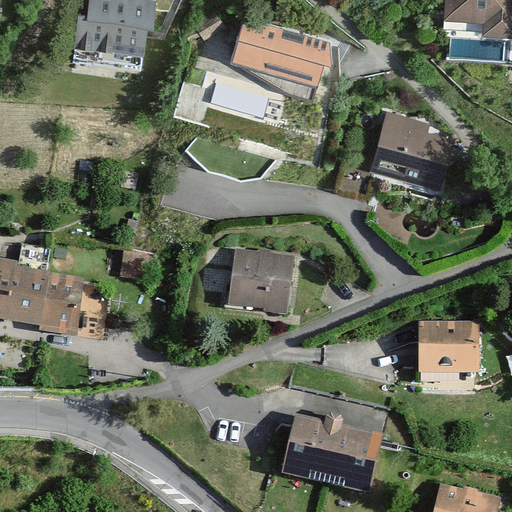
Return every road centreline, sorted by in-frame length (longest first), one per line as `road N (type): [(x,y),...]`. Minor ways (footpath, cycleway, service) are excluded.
road 1 (residential): [(511,250),(180,386)]
road 2 (residential): [(321,0),(385,50),(511,189)]
road 3 (residential): [(180,386),(167,367),(115,346),(0,330)]
road 4 (tertiary): [(210,511),(123,435),(69,416)]
